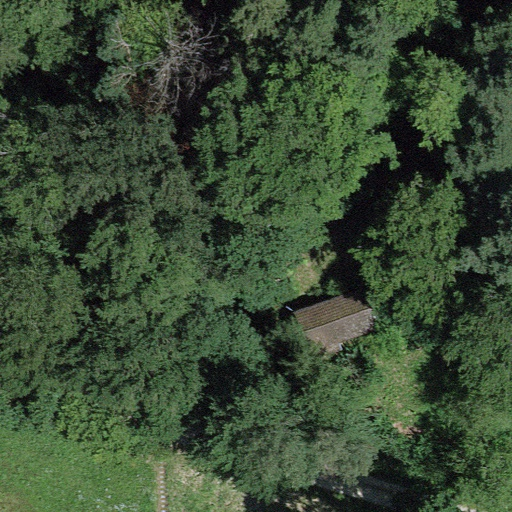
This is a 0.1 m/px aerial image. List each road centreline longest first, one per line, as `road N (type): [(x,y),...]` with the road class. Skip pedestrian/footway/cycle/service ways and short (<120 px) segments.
road 1 (track): [(458,511),(243,436),(89,363)]
road 2 (track): [(399,0),(511,43)]
